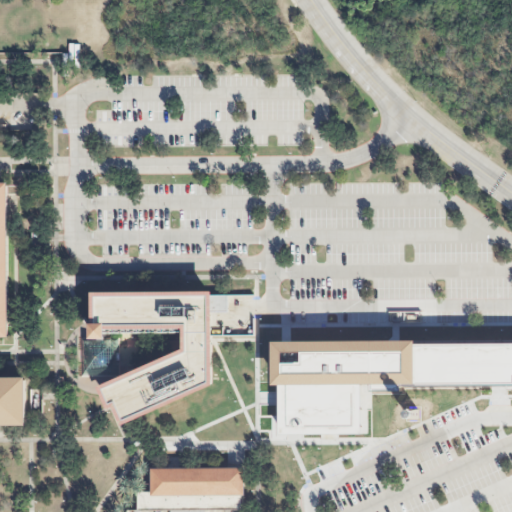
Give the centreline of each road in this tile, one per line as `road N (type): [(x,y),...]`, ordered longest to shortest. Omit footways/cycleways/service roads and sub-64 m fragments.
road 1 (residential): [(310,0),(404,113)]
road 2 (residential): [(404,113),(511,194)]
